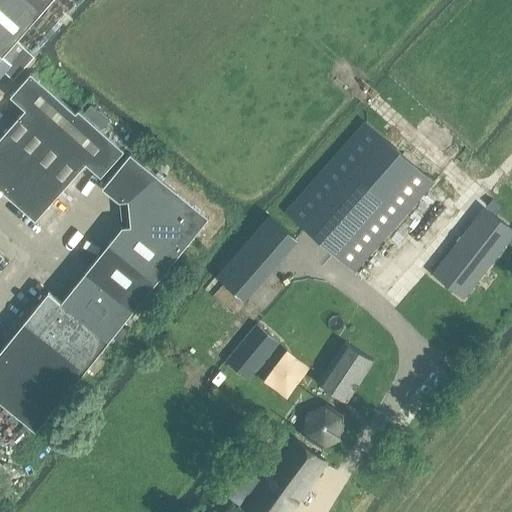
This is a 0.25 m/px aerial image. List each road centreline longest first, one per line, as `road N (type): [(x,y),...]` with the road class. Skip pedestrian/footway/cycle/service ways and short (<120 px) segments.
road 1 (track): [(393,312),(511,164)]
road 2 (unclassified): [(100,208),(63,251),(38,247),(0,214)]
